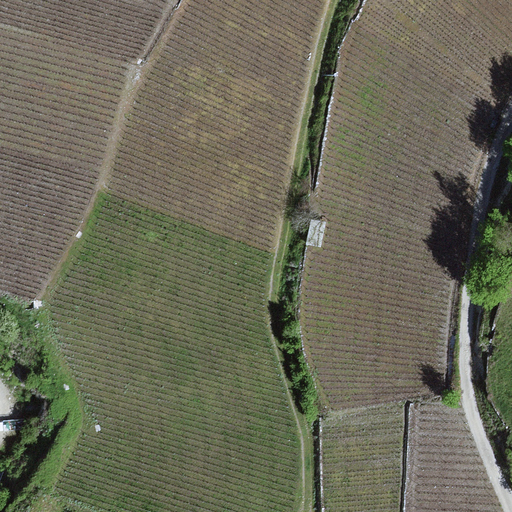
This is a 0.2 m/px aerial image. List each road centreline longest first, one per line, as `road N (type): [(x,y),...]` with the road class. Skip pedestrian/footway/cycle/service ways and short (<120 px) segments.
road 1 (track): [(334,0),(298,144),(275,285),(277,334),(303,430),(305,511)]
road 2 (track): [(511,119),(489,174),(465,286),(463,375),(478,443),(511,511)]
road 3 (track): [(42,309),(117,141),(134,77),(175,0)]
